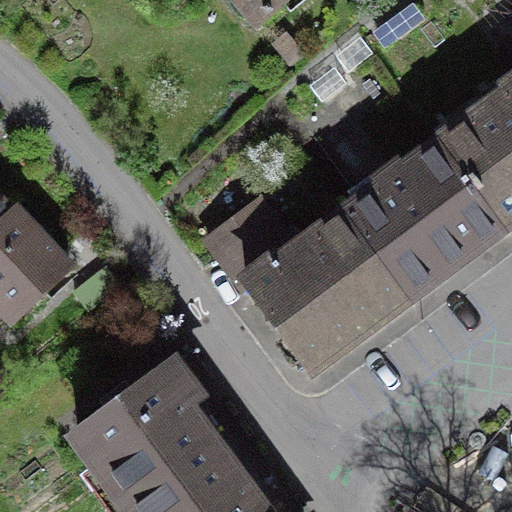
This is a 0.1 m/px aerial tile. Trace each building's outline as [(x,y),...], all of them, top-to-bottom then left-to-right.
[(238,0),(259,25),(288,0),(238,0)] [(442,144),(502,225),(511,217),(511,86),(509,89),(511,93),(442,144)] [(346,216),(405,296),(454,261),(502,225),(442,144),(406,171),(403,167),(378,185),(382,189),(346,216)] [(0,223),(15,209),(14,208),(10,212),(0,200),(0,223)] [(309,368),(405,296),(346,216),(298,251),(260,200),(208,239),(245,289),(249,286),(279,327),(309,368)] [(0,310),(11,322),(70,268),(43,238),(15,209),(0,223),(0,310)] [(263,511),(261,509),(262,508),(258,503),(257,504),(237,476),(238,475),(234,470),(233,471),(212,443),(213,442),(210,437),(209,438),(187,408),(200,397),(187,380),(174,361),(132,392),(125,382),(100,401),(107,411),(79,431),(138,511),(263,511)]
